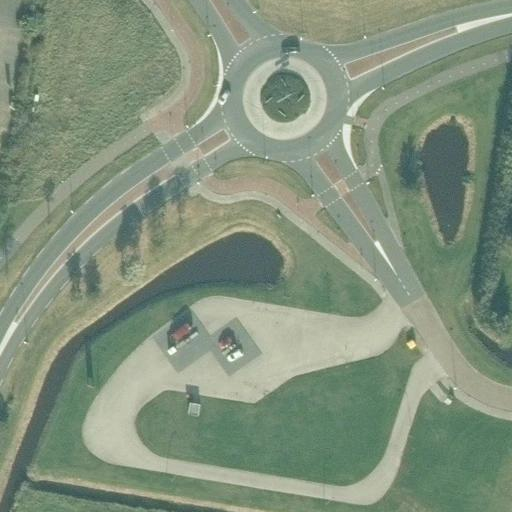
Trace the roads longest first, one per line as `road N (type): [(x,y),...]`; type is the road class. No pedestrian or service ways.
road 1 (tertiary): [(234,112),(86,220),(31,285),(15,322)]
road 2 (tertiary): [(15,322),(101,237),(249,136)]
road 3 (unclassified): [(388,262),(464,377),(511,401)]
road 4 (tertiary): [(339,101),(487,19)]
road 5 (tertiary): [(487,19),(429,27),(326,64)]
road 6 (unclassified): [(295,150),(388,262)]
road 7 (unclassified): [(388,262),(356,180),(326,132)]
